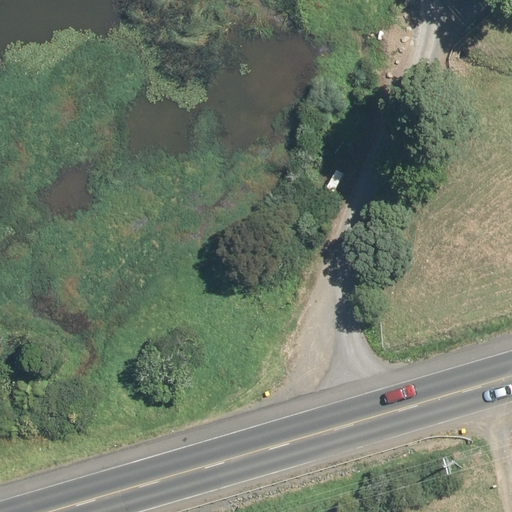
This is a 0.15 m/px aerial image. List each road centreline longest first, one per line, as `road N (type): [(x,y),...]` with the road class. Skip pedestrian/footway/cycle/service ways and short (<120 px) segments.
road 1 (primary): [(46,511),(511,376)]
road 2 (track): [(366,418),(350,276),(417,88),(424,0)]
road 3 (unknown): [(479,385),(498,511)]
